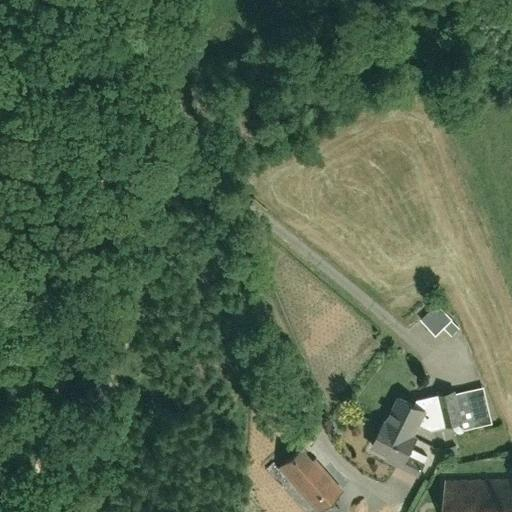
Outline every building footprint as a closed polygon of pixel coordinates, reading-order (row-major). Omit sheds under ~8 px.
[(433,310),(432,309),(419,321),(435,337),(453,319),(439,306),(436,309),(435,308),(433,310)] [(483,387),(455,393),(455,390),(423,397),(421,401),(417,398),(414,404),(399,396),(386,422),(411,434),(418,421),(433,428),(462,422),(464,429),(481,425),(491,423),(483,387)] [(411,434),(386,422),(384,421),(371,446),(389,454),(386,459),(418,474),(427,456),(411,447),(416,437),(411,435),(411,434)] [(278,466),(290,479),(318,510),(340,491),(313,459),(312,460),(304,452),(307,450),(303,445),(278,466)] [(445,511),(511,511),(511,478),(445,480),(445,511)]
